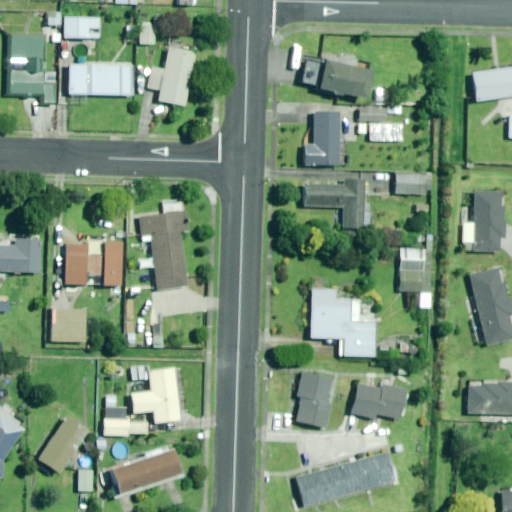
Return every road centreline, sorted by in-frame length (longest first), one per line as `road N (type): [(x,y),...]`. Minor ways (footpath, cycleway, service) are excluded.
road 1 (unclassified): [(234,511),(244,162)]
road 2 (residential): [(511,8),(251,0)]
road 3 (residential): [(0,156),(244,162)]
road 4 (unclassified): [(244,162),(251,0)]
